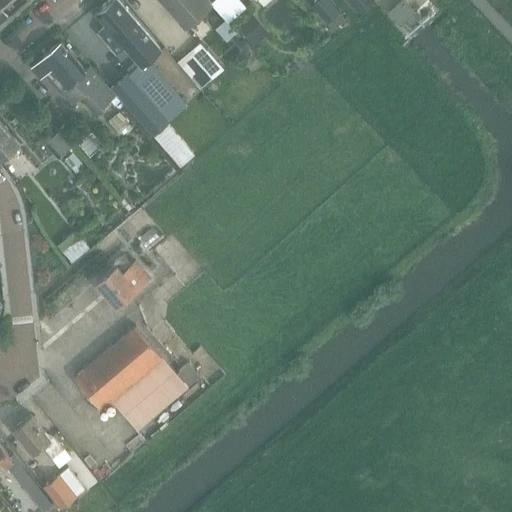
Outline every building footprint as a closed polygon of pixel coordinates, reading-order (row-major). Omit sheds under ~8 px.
[(0,0),(0,18),(9,11),(0,0)] [(0,0),(9,11),(21,0),(0,0)] [(148,61),(160,50),(118,0),(108,0),(95,12),(106,25),(98,32),(116,53),(124,46),(138,63),(141,66),(148,61)] [(212,3),(208,0),(160,0),(184,28),(212,3)] [(329,0),(315,0),(311,3),(327,22),(339,11),(329,0)] [(372,0),(351,0),(351,1),(360,13),(374,2),(372,0)] [(400,22),(402,21),(413,10),(404,0),(402,0),(390,11),(400,22)] [(237,25),(255,45),(269,32),(252,13),(237,25)] [(243,52),(250,47),(242,38),(236,43),(243,52)] [(45,69),(68,97),(76,90),(94,111),(114,94),(89,64),(84,68),(61,40),(31,64),(39,74),(45,69)] [(194,47),(177,62),(200,88),(213,76),(204,66),(208,62),(208,63),(216,56),(206,45),(202,40),(194,47)] [(126,73),(110,86),(153,134),(186,105),(165,81),(148,61),(141,66),(138,63),(126,73)] [(118,109),(108,118),(119,129),(124,125),(126,127),(131,122),(118,109)] [(0,119),(0,159),(20,143),(0,119)] [(152,228),(141,238),(148,246),(159,237),(152,228)] [(62,250),(71,260),(88,245),(79,235),(62,250)] [(116,304),(117,303),(149,276),(135,259),(132,262),(123,252),(110,263),(113,266),(96,280),(116,304)] [(176,372),(135,324),(74,376),(100,407),(112,397),(138,427),(187,386),(186,385),(200,374),(189,361),(176,372)] [(57,452),(63,447),(53,434),(49,437),(31,413),(13,427),(32,451),(42,444),(51,456),(57,452)] [(0,466),(5,463),(12,471),(22,463),(13,452),(10,455),(0,442),(0,466)] [(57,452),(51,456),(59,466),(71,457),(63,447),(57,452)] [(27,471),(16,480),(25,491),(27,489),(36,482),(27,471)] [(60,472),(43,486),(60,507),(59,507),(60,509),(78,495),(60,472)] [(36,482),(27,489),(43,510),(52,503),(36,482)]
